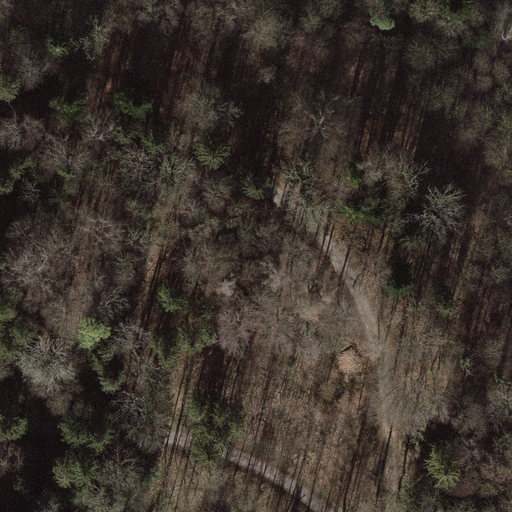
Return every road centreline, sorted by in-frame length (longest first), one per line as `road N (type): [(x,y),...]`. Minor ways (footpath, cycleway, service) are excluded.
road 1 (track): [(392,511),(378,336),(326,238),(270,182),(188,141),(79,118),(0,115)]
road 2 (track): [(0,432),(99,423),(206,440),(301,489),(325,511)]
